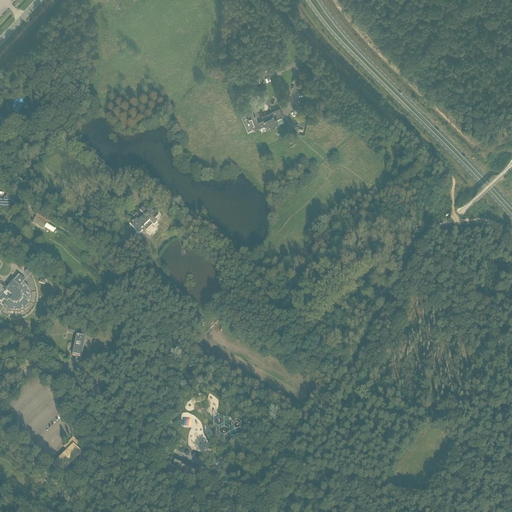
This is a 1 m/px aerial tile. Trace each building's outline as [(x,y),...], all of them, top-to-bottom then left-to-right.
[(255,105),(257,104),(256,101),(251,103),(252,106),(247,108),(249,112),(242,115),(248,131),(253,129),(254,131),(259,129),(259,127),(264,125),(266,130),(270,128),(270,129),(279,125),(279,124),(284,122),(279,109),(273,111),(273,112),(260,117),(255,105)] [(373,201),(381,194),(375,186),(372,188),(373,190),(370,192),(369,190),(366,192),(373,201)] [(0,202),(0,209),(8,214),(12,207),(15,209),(18,206),(5,197),(3,201),(2,200),(0,202)] [(150,209),(147,212),(143,208),(137,214),(136,213),(133,216),(134,217),(131,220),(133,222),(130,225),(134,229),(139,235),(142,231),(141,230),(142,228),(143,229),(144,229),(144,228),(146,231),(153,224),(154,225),(157,222),(155,220),(159,216),(159,214),(156,211),(154,213),(150,209)] [(48,223),(49,220),(38,212),(36,215),(36,216),(34,219),(32,222),(43,229),(48,223)] [(23,249),(28,241),(24,239),(19,248),(23,249)] [(0,306),(2,308),(4,306),(6,307),(5,308),(6,309),(6,308),(8,310),(7,312),(10,313),(11,311),(14,312),(17,312),(17,313),(21,313),(20,311),(23,309),(23,310),(23,309),(25,308),(27,309),(29,306),(27,305),(29,303),(29,302),(30,300),(31,300),(32,296),(30,296),(29,294),(30,293),(29,293),(28,290),(30,290),(28,287),(27,288),(25,286),(25,285),(23,287),(22,285),(25,281),(18,275),(5,291),(2,288),(3,287),(0,284),(0,306)] [(200,328),(206,322),(195,312),(189,317),(200,328)] [(82,358),(86,337),(77,335),(76,339),(75,339),(76,339),(72,356),(82,358)] [(108,394),(103,393),(99,405),(104,407),(108,394)] [(76,447),(80,443),(73,437),(64,446),(67,450),(52,466),(61,475),(83,454),(76,447)] [(448,457),(454,444),(450,442),(443,457),(448,459),(449,458),(448,457)] [(192,479),(198,466),(177,456),(172,466),(177,468),(176,471),(192,479)]
